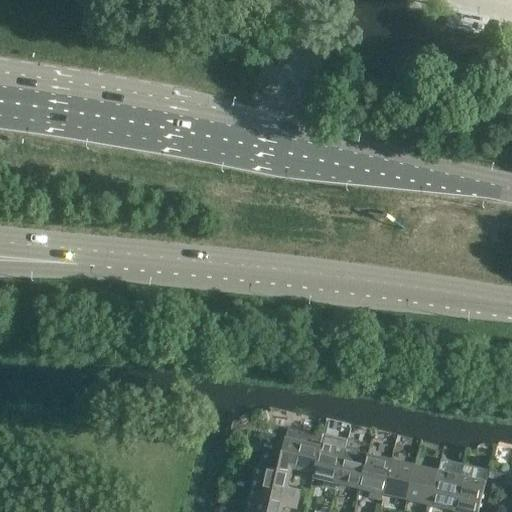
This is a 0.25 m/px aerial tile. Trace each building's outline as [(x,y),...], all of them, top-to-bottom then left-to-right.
[(321,447),(320,447),(322,437),(288,429),(286,439),(280,437),(275,455),(262,452),(259,465),(272,468),(272,469),(291,473),(292,469),(313,474),(314,474),(321,447)] [(337,484),(345,450),(347,440),(323,434),(322,437),(320,447),(321,447),(314,474),(313,474),(312,478),(337,484)] [(360,489),(368,455),(345,450),(337,484),(360,489)] [(383,495),(391,461),(368,455),(360,489),(383,495)] [(407,500),(415,466),(391,461),(383,495),(407,500)] [(288,488),(291,473),(272,469),(272,468),(259,465),(257,465),(252,489),(299,500),(301,491),(288,488)] [(430,506),(438,471),(415,466),(407,500),(430,506)] [(497,470),(492,492),(501,494),(506,472),(497,470)] [(454,511),(462,477),(438,471),(430,506),(454,511)] [(478,511),(486,482),(462,477),(454,511),(457,511),(478,511)] [(296,510),(299,500),(252,489),(246,511),(282,511),(283,507),(296,510)] [(494,511),(497,502),(489,500),(485,511),(494,511)]
